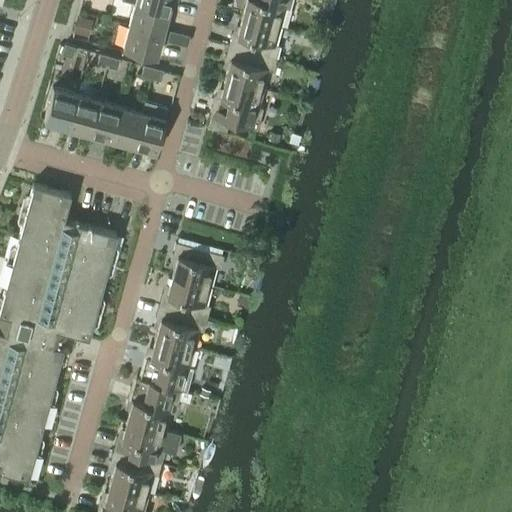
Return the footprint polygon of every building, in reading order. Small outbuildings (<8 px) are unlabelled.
[(127,0),(134,2),(167,11),(170,0),(127,0)] [(245,0),(242,13),(278,23),(283,7),(289,8),(290,0),(245,0)] [(134,2),(128,24),(161,33),(167,11),(134,2)] [(273,43),(278,23),(242,13),(236,33),(231,32),(228,43),(276,56),(279,44),(273,43)] [(77,15),(73,33),(88,36),(92,19),(77,15)] [(128,24),(122,47),(155,56),(161,33),(128,24)] [(176,42),(178,37),(179,32),(169,30),(166,40),(176,42)] [(187,45),(189,35),(179,32),(178,37),(176,42),(187,45)] [(71,55),(74,45),(65,43),(62,53),(71,55)] [(272,70),(276,56),(228,43),(224,58),(229,59),(224,76),(262,86),(266,69),(272,70)] [(107,65),(110,55),(98,52),(96,62),(107,65)] [(116,68),(118,57),(110,55),(107,65),(116,68)] [(150,77),(153,67),(143,64),(140,74),(150,77)] [(160,80),(163,70),(153,67),(150,77),(160,80)] [(256,105),(262,86),(224,76),(219,95),(215,94),(209,115),(256,128),(262,107),(256,105)] [(67,126),(76,93),(53,87),(44,120),(67,126)] [(89,132),(98,99),(76,93),(67,126),(89,132)] [(111,138),(120,105),(98,99),(89,132),(111,138)] [(142,111),(141,111),(132,144),(155,150),(167,106),(145,100),(142,111)] [(132,144),(141,111),(120,105),(111,138),(132,144)] [(280,133),(270,130),(268,139),(277,142),(280,133)] [(88,336),(116,233),(64,218),(70,193),(33,183),(0,305),(0,468),(28,476),(60,358),(65,360),(69,348),(62,346),(64,340),(67,330),(88,336)] [(218,267),(222,254),(191,245),(176,241),(172,254),(177,256),(173,273),(209,283),(214,265),(218,267)] [(204,302),(209,283),(173,273),(167,293),(163,291),(159,303),(205,316),(208,304),(204,302)] [(201,328),(205,316),(159,303),(156,317),(161,319),(156,336),(193,346),(197,327),(201,328)] [(188,365),(193,346),(156,336),(151,355),(146,354),(142,368),(140,376),(187,389),(193,367),(188,365)] [(187,402),(190,392),(187,391),(187,389),(140,376),(133,375),(131,386),(127,399),(132,401),(127,417),(165,427),(170,411),(175,412),(178,400),(187,402)] [(201,387),(199,394),(207,396),(209,389),(201,387)] [(175,452),(179,433),(165,430),(165,427),(127,417),(122,437),(117,436),(114,447),(162,460),(165,449),(175,452)] [(158,474),(162,460),(114,447),(110,461),(115,463),(111,480),(148,490),(153,473),(158,474)] [(143,510),(148,490),(111,480),(105,500),(100,499),(96,511),(97,511),(147,511),(148,511),(143,510)]
